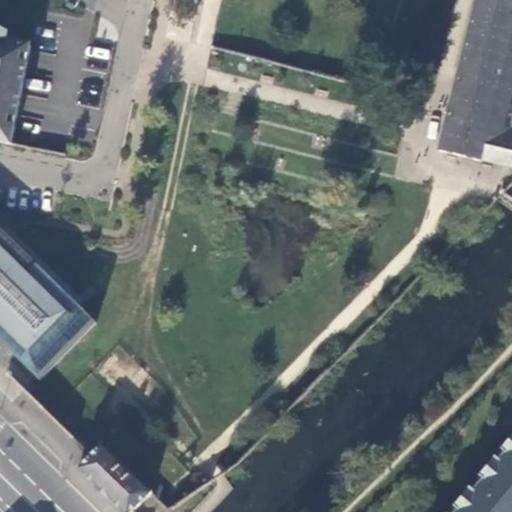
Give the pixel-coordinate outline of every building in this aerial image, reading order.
[(439,152),(511,170),(511,132),(507,131),(511,112),(511,0),(476,0),(453,96),(439,152)] [(0,141),(9,144),(28,46),(0,30),(0,141)] [(0,228),(0,342),(1,342),(11,352),(39,380),(96,322),(77,304),(10,239),(0,228)] [(511,511),(511,436),(448,511),(511,511)] [(89,458),(78,468),(122,511),(131,511),(151,492),(103,444),(89,458)]
